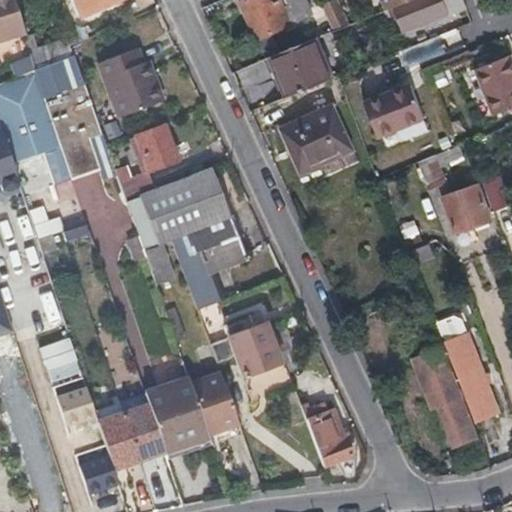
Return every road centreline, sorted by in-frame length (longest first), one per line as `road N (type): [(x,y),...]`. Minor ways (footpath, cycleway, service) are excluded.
road 1 (residential): [(178,0),(402,488)]
road 2 (residential): [(402,488),(264,511)]
